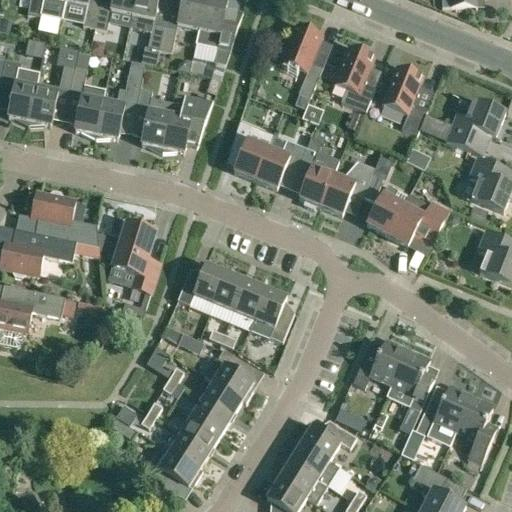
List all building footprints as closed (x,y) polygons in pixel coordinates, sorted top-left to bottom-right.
[(63,22),(66,5),(67,0),(30,0),(28,18),(41,20),(41,17),(63,22)] [(67,0),(66,5),(87,10),(83,30),(95,32),(100,9),(89,6),(89,0),(67,0)] [(100,9),(95,32),(107,35),(111,15),(132,20),(136,0),(114,0),(112,11),(100,9)] [(136,0),(132,20),(154,24),(159,0),(136,0)] [(199,34),(206,0),(183,0),(177,29),(199,34)] [(221,3),(215,0),(206,0),(199,34),(221,39),(215,66),(226,68),(236,38),(222,35),(228,4),(221,3)] [(441,0),(442,11),(466,11),(465,0),(441,0)] [(160,54),(165,31),(153,28),(148,52),(160,54)] [(297,29),(289,48),(282,66),(307,77),(299,97),(311,102),(323,71),(312,66),(323,40),(297,29)] [(177,33),(165,31),(160,54),(172,57),(177,33)] [(334,87),(347,93),(341,106),(366,116),(376,93),(364,88),(375,61),(349,51),(334,87)] [(29,130),(37,91),(40,77),(21,73),(22,68),(5,64),(5,68),(1,84),(0,88),(14,91),(8,121),(15,123),(29,130)] [(71,94),(76,71),(64,68),(59,92),(71,94)] [(117,108),(104,105),(96,143),(111,142),(118,144),(124,113),(136,116),(141,92),(145,73),(131,70),(125,94),(120,93),(117,108)] [(424,81),(397,70),(382,107),(408,118),(402,132),(418,139),(428,114),(413,108),(424,81)] [(88,73),(76,71),(71,94),(83,97),(88,73)] [(59,96),(37,91),(29,130),(45,129),(52,130),(59,96)] [(141,92),(136,116),(148,118),(141,149),(148,150),(162,157),(170,119),(169,118),(172,106),(151,102),(153,95),(141,92)] [(170,119),(162,157),(178,156),(185,158),(191,125),(206,128),(213,106),(185,100),(181,121),(170,119)] [(96,143),(104,105),(82,101),(75,135),(82,136),(96,143)] [(458,117),(447,145),(483,160),(491,140),(500,144),(505,133),(501,131),(506,117),(474,104),(467,121),(458,117)] [(256,185),(269,152),(248,143),(253,130),(240,125),(233,148),(244,152),(234,176),(256,185)] [(269,152),(256,185),(277,194),(287,170),(298,174),(307,152),(310,144),(303,141),(299,149),(287,144),(282,157),(269,152)] [(307,152),(298,174),(309,179),(299,202),(306,205),(304,209),(315,213),(316,209),(321,211),(334,179),(323,174),(326,167),(324,163),(317,161),(318,157),(307,152)] [(511,175),(478,162),(470,182),(478,186),(472,203),(504,216),(510,202),(511,202),(511,189),(509,189),(511,182),(511,175)] [(334,179),(321,211),(343,220),(352,196),(363,201),(375,173),(358,166),(343,182),(334,179)] [(377,166),(375,173),(363,201),(375,205),(384,183),(380,181),(385,169),(377,166)] [(388,239),(404,209),(394,203),(398,194),(388,189),(367,228),(388,239)] [(77,247),(99,251),(98,229),(72,224),(76,204),(63,201),(63,199),(61,196),(54,195),(51,197),(50,199),(37,196),(32,222),(39,223),(36,237),(36,238),(77,246),(77,247)] [(404,209),(388,239),(408,251),(430,210),(410,199),(404,209)] [(443,229),(432,223),(419,248),(430,254),(443,229)] [(127,228),(113,271),(136,279),(132,291),(151,297),(160,268),(147,264),(156,237),(127,228)] [(36,238),(36,237),(16,233),(13,248),(5,246),(0,272),(13,275),(13,277),(15,280),(23,282),(26,279),(26,277),(39,280),(43,260),(73,266),(75,256),(100,262),(99,251),(77,247),(77,246),(36,238)] [(511,245),(504,242),(486,235),(478,255),(487,259),(480,276),(494,282),(511,288),(511,245)] [(214,307),(228,273),(214,267),(212,271),(206,268),(194,299),(182,294),(178,304),(190,309),(194,299),(214,307)] [(228,273),(214,307),(234,315),(247,285),(241,282),(243,279),(228,273)] [(247,285),(234,315),(254,324),(268,289),(254,283),(252,287),(247,285)] [(65,304),(66,302),(4,289),(1,304),(0,303),(0,330),(2,331),(2,333),(0,334),(0,347),(18,351),(21,349),(22,340),(20,337),(21,335),(28,336),(32,316),(61,322),(62,319),(73,321),(76,306),(65,304)] [(268,289),(254,324),(250,334),(282,347),(294,317),(283,312),(287,301),(281,299),(283,295),(268,289)] [(222,348),(225,339),(213,334),(210,343),(222,348)] [(225,339),(222,348),(233,352),(236,344),(225,339)] [(392,390),(407,358),(398,354),(400,349),(386,343),(375,369),(364,364),(353,387),(365,393),(371,380),(392,390)] [(224,370),(214,386),(243,405),(246,407),(254,394),(251,392),(254,387),(247,382),(254,372),(227,355),(224,353),(216,365),(224,370)] [(407,358),(392,390),(387,401),(421,416),(431,394),(420,389),(431,363),(418,357),(416,362),(407,358)] [(177,372),(170,383),(178,388),(184,377),(177,372)] [(178,388),(170,383),(163,394),(171,398),(178,388)] [(243,405),(214,386),(203,403),(233,422),(243,405)] [(457,435),(471,403),(462,399),(464,395),(450,389),(439,415),(428,410),(416,435),(428,441),(434,425),(457,435)] [(233,422),(203,403),(192,421),(222,439),(233,422)] [(480,407),(471,403),(457,435),(476,444),(468,462),(482,468),(494,440),(483,435),(495,409),(482,403),(480,407)] [(148,418),(156,422),(163,412),(155,407),(148,418)] [(156,422),(148,418),(142,428),(149,433),(156,422)] [(192,421),(181,438),(211,457),(222,439),(192,421)] [(298,445),(330,465),(341,447),(350,453),(357,442),(348,436),(341,446),(313,429),(310,434),(306,432),(298,445)] [(181,438),(171,455),(181,461),(200,473),(211,457),(181,438)] [(340,472),(330,465),(298,445),(290,459),(293,461),(290,466),(329,490),(340,472)] [(181,461),(171,455),(160,473),(155,470),(149,481),(180,502),(187,491),(189,492),(192,486),(196,488),(204,475),(200,473),(181,461)] [(329,490),(290,466),(287,471),(284,469),(275,482),(307,502),(317,508),(329,490)] [(423,511),(465,511),(467,510),(440,496),(447,482),(421,468),(413,484),(424,489),(421,496),(428,502),(423,511)] [(300,511),(307,502),(275,482),(267,496),(270,498),(267,503),(280,511),(300,511)] [(353,505),(360,510),(367,499),(359,495),(353,505)]
